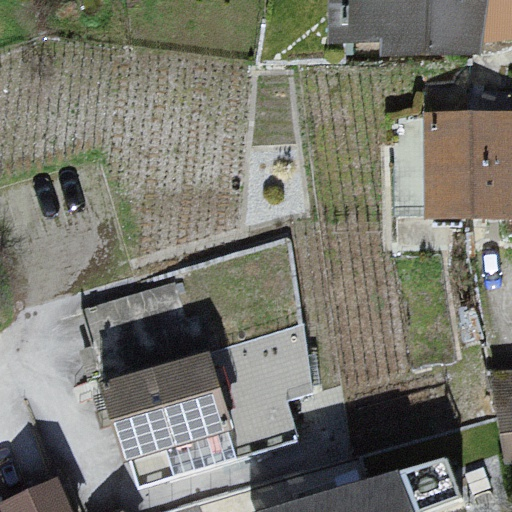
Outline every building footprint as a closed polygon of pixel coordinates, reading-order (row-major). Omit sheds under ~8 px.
[(327,0),(333,49),(380,47),(383,68),(474,64),(485,54),(488,0),(327,0)] [(511,125),(425,127),(430,238),(511,234),(511,125)] [(212,364),(103,394),(130,471),(235,438),(212,364)] [(511,392),(498,393),(500,471),(511,471),(511,392)] [(446,468),(298,511),(444,511),(461,506),(446,468)] [(63,511),(57,494),(2,511),(63,511)]
